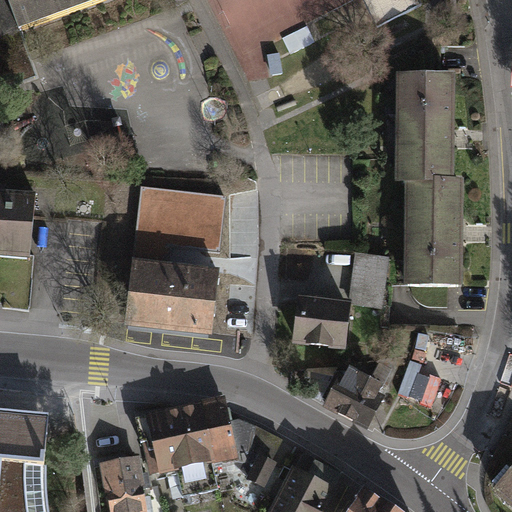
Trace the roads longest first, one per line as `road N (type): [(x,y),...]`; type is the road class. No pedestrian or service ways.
road 1 (secondary): [(0,355),(246,388),(425,494)]
road 2 (residential): [(425,494),(486,397),(511,313)]
